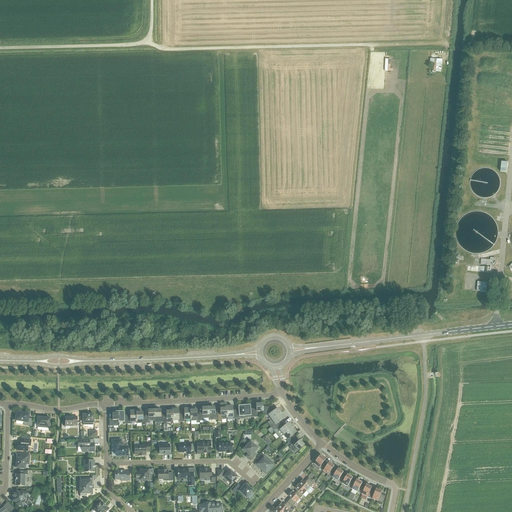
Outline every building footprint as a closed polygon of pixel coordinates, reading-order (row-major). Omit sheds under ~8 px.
[(391,59),(385,59),(385,71),(393,72),(393,69),(390,69),(391,59)] [(492,269),(492,268),(493,260),(494,260),(495,258),(490,258),(490,260),(481,259),(480,265),(490,266),(490,268),(489,267),(478,266),(472,266),(471,271),(483,272),(490,273),(491,273),(492,273),(492,269)] [(454,264),(452,288),(451,291),(452,291),(463,292),(463,290),(466,290),(468,271),(468,268),(468,267),(468,266),(467,266),(467,265),(466,266),(465,266),(465,267),(465,268),(465,269),(465,270),(465,269),(460,269),(460,264),(454,264)] [(478,282),(477,291),(486,292),(487,283),(478,282)] [(265,415),(269,407),(268,407),(262,407),(262,404),(256,404),(256,410),(253,410),(254,417),(257,417),(257,411),(262,411),(262,413),(265,415)] [(245,418),(244,405),(238,406),(238,411),(235,411),(236,419),(239,418),(239,416),(245,416),(245,418)] [(254,417),(253,410),(250,410),(250,405),(244,405),(245,418),(251,417),(251,418),(254,417)] [(227,419),(226,406),(223,407),(223,408),(220,409),(220,414),(217,414),(218,422),(221,422),(221,419),(227,419)] [(236,419),(235,411),(232,412),(232,406),(226,406),(227,419),(227,417),(232,417),(233,419),(236,419)] [(214,407),(208,408),(209,420),(214,420),(218,420),(218,422),(217,414),(217,413),(214,413),(214,407)] [(269,407),(265,415),(267,416),(269,415),(272,419),(270,420),(270,421),(281,413),(277,408),(273,412),(270,408),(269,407)] [(191,421),(190,408),(184,409),(184,414),(181,414),(182,422),(185,422),(185,420),(190,419),(190,421),(191,421)] [(200,423),(199,415),(196,416),(196,410),(193,410),(193,408),(190,408),(191,421),(196,421),(196,423),(200,423)] [(209,420),(208,408),(202,408),(202,413),(199,414),(199,415),(200,423),(200,421),(203,421),(203,419),(208,418),(209,420)] [(166,417),(163,417),(164,423),(164,425),(164,432),(167,431),(167,424),(167,422),(173,422),(172,409),(169,410),(169,411),(166,411),(166,417)] [(182,422),(181,414),(178,415),(178,409),(172,409),(173,422),(173,420),(178,420),(178,422),(182,422)] [(155,421),(154,410),(148,410),(148,416),(145,416),(145,418),(146,423),(149,423),(149,421),(155,421)] [(154,410),(155,421),(155,423),(160,423),(164,423),(164,425),(164,423),(163,417),(163,415),(160,415),(160,410),(154,410)] [(118,426),(118,411),(115,411),(115,413),(112,413),(112,419),(109,419),(109,426),(113,426),(118,426)] [(124,411),(118,411),(118,426),(119,426),(119,422),(124,422),(124,424),(128,424),(127,417),(124,417),(124,411)] [(130,417),(127,417),(128,424),(131,424),(131,422),(136,422),(136,423),(137,423),(136,411),(130,411),(130,417)] [(139,411),(136,411),(137,423),(142,423),(142,425),(146,425),(146,423),(145,418),(142,418),(142,412),(139,413),(139,411)] [(16,416),(15,421),(24,422),(23,425),(32,426),(33,419),(29,419),(29,414),(24,413),(22,412),(17,412),(17,413),(16,413),(15,415),(16,416)] [(281,413),(270,421),(274,425),(276,428),(282,424),(280,421),(284,418),(281,413)] [(94,414),(83,415),(83,423),(84,423),(84,424),(84,425),(93,425),(93,424),(93,422),(94,422),(94,421),(94,419),(94,414)] [(64,420),(64,426),(73,426),(73,424),(77,424),(77,416),(72,416),(72,417),(65,417),(65,420),(64,420)] [(37,419),(37,427),(49,429),(50,420),(49,420),(50,419),(38,418),(38,419),(37,419)] [(276,428),(273,430),(280,438),(284,434),(292,427),(288,423),(284,426),(282,424),(276,428)] [(292,427),(284,434),(287,439),(286,440),(288,443),(294,438),(291,436),(296,432),(292,427)] [(294,438),(288,443),(290,445),(289,447),(293,450),(294,451),(297,448),(298,450),(303,445),(300,442),(299,441),(298,442),(296,441),(294,438)] [(30,446),(31,440),(21,439),(23,439),(23,442),(22,442),(21,442),(17,442),(16,450),(28,451),(28,446),(30,446)] [(78,440),(78,447),(82,447),(82,452),(94,452),(94,444),(90,444),(90,440),(78,440)] [(112,452),(116,456),(128,456),(128,447),(125,447),(125,446),(122,443),(121,443),(121,440),(118,440),(117,440),(116,441),(116,442),(116,443),(112,443),(112,452)] [(250,441),(243,450),(248,454),(246,456),(251,461),(256,455),(254,453),(258,448),(250,441)] [(197,444),(197,454),(201,454),(201,453),(204,453),(207,453),(211,453),(211,442),(207,442),(207,443),(204,443),(203,442),(201,442),(200,443),(200,444),(197,444)] [(179,446),(179,447),(179,449),(179,453),(187,452),(187,454),(191,454),(191,451),(194,451),(194,444),(191,444),(191,443),(179,443),(179,446)] [(143,445),(134,446),(134,455),(139,454),(139,456),(144,456),(144,454),(146,454),(146,452),(150,451),(150,444),(143,444),(143,445)] [(219,444),(219,452),(226,452),(226,454),(232,454),(232,452),(233,452),(233,444),(219,444)] [(159,454),(166,454),(166,455),(170,455),(170,445),(159,445),(159,454)] [(17,457),(16,468),(25,468),(25,462),(28,463),(28,458),(29,459),(30,455),(19,454),(18,457),(17,457)] [(263,455),(255,464),(266,474),(274,465),(263,455)] [(328,465),(324,462),(326,460),(321,456),(316,461),(317,461),(314,464),(323,471),(324,471),(323,471),(328,465)] [(83,467),(83,472),(95,472),(95,468),(94,468),(94,466),(95,466),(95,460),(83,460),(83,464),(83,467)] [(330,463),(328,465),(323,471),(324,471),(333,478),(337,472),(333,469),(335,466),(330,463)] [(193,472),(188,472),(188,469),(177,470),(178,479),(188,478),(188,486),(194,486),(193,472)] [(204,469),(199,469),(199,473),(199,474),(199,475),(199,480),(200,480),(200,478),(205,478),(211,478),(211,483),(215,482),(215,475),(211,475),(211,469),(206,469),(204,469)] [(338,469),(337,472),(333,478),(342,484),(346,477),(342,475),(344,472),(338,469)] [(147,481),(152,481),(152,475),(149,475),(148,470),(140,471),(140,472),(136,472),(136,478),(140,477),(140,480),(147,480),(147,481)] [(162,471),(158,471),(158,474),(156,475),(158,477),(158,481),(158,479),(162,479),(164,481),(173,481),(173,473),(166,473),(166,470),(162,470),(162,471)] [(218,471),(218,477),(224,477),(231,484),(237,477),(230,470),(226,474),(223,474),(223,471),(218,471)] [(16,474),(15,486),(24,486),(25,486),(25,482),(26,482),(26,479),(25,479),(25,475),(27,475),(27,471),(24,471),(17,471),(17,474),(16,474)] [(126,471),(114,471),(115,480),(121,480),(121,481),(130,481),(129,472),(126,472),(126,471)] [(348,475),(346,477),(342,484),(352,490),(352,489),(355,483),(351,480),(353,478),(348,475)] [(80,478),(80,496),(87,496),(87,494),(91,494),(91,485),(94,485),(93,478),(80,478)] [(303,480),(299,484),(307,491),(310,494),(314,490),(311,487),(314,483),(308,478),(309,479),(306,482),(303,480)] [(357,480),(355,483),(352,489),(362,495),(362,494),(365,488),(361,486),(363,483),(357,480)] [(239,492),(240,493),(239,492),(240,491),(246,497),(249,499),(250,500),(254,496),(253,495),(250,493),(252,491),(246,484),(242,488),(241,487),(238,484),(232,491),(235,494),(238,491),(239,492)] [(298,491),(295,494),(300,499),(307,491),(299,484),(296,489),(298,491)] [(367,485),(365,488),(362,494),(373,499),(372,499),(375,492),(371,490),(372,488),(367,485)] [(372,499),(373,499),(378,501),(377,503),(382,505),(383,503),(386,495),(385,496),(381,494),(382,492),(376,489),(375,492),(372,499)] [(16,504),(23,507),(24,503),(27,504),(29,498),(26,497),(28,493),(21,491),(21,493),(16,491),(15,491),(14,494),(13,494),(12,496),(14,497),(13,501),(17,503),(16,504)] [(287,501),(293,507),(300,499),(295,494),(292,492),(288,496),(291,498),(288,502),(287,501)] [(98,511),(106,511),(109,509),(107,507),(107,506),(101,501),(98,505),(98,504),(97,504),(96,505),(96,506),(97,506),(95,509),(98,511)] [(282,503),(278,508),(283,511),(292,511),(295,509),(293,507),(287,501),(287,502),(284,505),(282,503)] [(2,505),(0,506),(0,511),(2,511),(3,511),(2,511),(5,511),(8,509),(10,511),(12,511),(15,510),(8,502),(3,506),(2,505)] [(203,503),(203,505),(199,505),(199,511),(222,511),(222,504),(211,504),(211,503),(203,503)]
